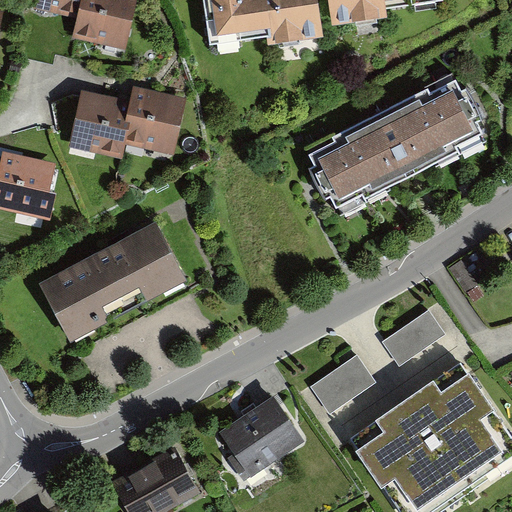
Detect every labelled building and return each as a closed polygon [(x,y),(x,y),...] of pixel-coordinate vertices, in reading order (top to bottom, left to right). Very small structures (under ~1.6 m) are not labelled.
[(36,0),(35,7),(77,16),(80,0),(36,0)] [(72,36),(77,37),(126,48),(136,0),(80,0),(77,16),(72,36)] [(207,0),(214,48),(269,40),(270,47),(328,39),(322,0),(207,0)] [(329,0),(333,28),(390,20),(389,13),(447,5),(446,0),(329,0)] [(309,154),(341,217),(490,143),(458,80),(309,154)] [(131,98),(126,116),(132,117),(126,142),(175,153),(187,96),(134,84),(131,98)] [(70,146),(123,157),(126,142),(132,117),(126,116),(131,98),(83,87),(77,113),(70,144),(70,146)] [(0,207),(44,218),(58,161),(4,148),(0,163),(0,165),(0,181),(1,182),(0,184),(0,207)] [(157,218),(41,280),(73,340),(189,278),(157,218)] [(431,309),(387,339),(401,360),(445,330),(431,309)] [(378,380),(359,354),(314,386),(333,412),(378,380)] [(386,429),(363,444),(408,511),(424,511),(511,454),(511,426),(471,366),(440,387),(434,379),(378,417),(386,429)] [(282,396),(223,429),(249,476),(308,442),(282,396)] [(130,511),(162,511),(201,491),(195,481),(187,467),(175,444),(112,478),(130,511)]
